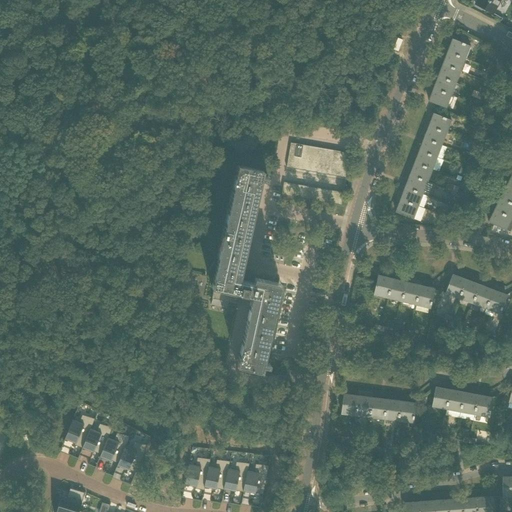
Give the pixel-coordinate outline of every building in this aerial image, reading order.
[(477,0),(475,4),(493,13),(500,0),(477,0)] [(448,51),(465,58),(469,46),(452,39),(452,40),(453,40),(448,51)] [(460,70),(465,58),(448,51),(447,52),(448,52),(443,64),(460,70)] [(455,83),(460,70),(443,64),(439,76),(438,76),(455,83)] [(438,76),(438,77),(434,88),(433,88),(451,95),(455,83),(438,76)] [(429,100),(429,101),(446,107),(451,95),(433,88),(433,89),(434,89),(429,100)] [(429,126),(448,133),(453,120),(433,113),(433,114),(434,114),(429,126)] [(424,138),(443,146),(448,133),(429,126),(428,126),(429,127),(424,138)] [(419,150),(438,158),(443,146),(424,138),(424,139),(420,150),(419,150)] [(296,144),(291,143),(288,155),(294,156),(296,144)] [(302,145),(296,144),(294,156),(300,157),(302,145)] [(308,146),(302,145),(300,157),(306,158),(308,146)] [(314,147),(308,146),(306,158),(312,159),(314,147)] [(320,148),(314,147),(312,159),(318,160),(320,148)] [(326,149),(320,148),(318,160),(324,161),(326,149)] [(332,150),(326,149),(324,161),(330,162),(332,150)] [(338,151),(332,150),(330,162),(336,163),(338,151)] [(433,170),(438,158),(419,150),(419,151),(415,162),(415,163),(433,170)] [(344,152),(338,151),(336,163),(342,164),(344,152)] [(348,165),(350,153),(344,152),(342,164),(348,165)] [(288,155),(286,167),(292,168),(294,156),(288,155)] [(292,168),(298,169),(300,157),(294,156),(292,168)] [(298,169),(304,170),(306,158),(300,157),(298,169)] [(304,170),(310,171),(312,159),(306,158),(304,170)] [(310,171),(316,172),(318,160),(312,159),(310,171)] [(316,172),(322,173),(324,161),(318,160),(316,172)] [(322,173),(328,174),(330,162),(324,161),(322,173)] [(330,162),(328,174),(334,176),(336,163),(330,162)] [(334,176),(340,177),(342,164),(336,163),(334,176)] [(428,182),(433,170),(415,163),(414,163),(415,163),(410,175),(410,174),(410,175),(428,182)] [(340,177),(346,178),(348,165),(342,164),(340,177)] [(243,294),(246,281),(239,279),(261,180),(267,181),(268,177),(260,175),(261,170),(241,166),(212,298),(237,304),(239,293),(241,294),(243,294)] [(432,184),(428,182),(410,175),(406,187),(405,187),(424,194),(424,193),(428,195),(432,184)] [(284,182),(282,195),(287,196),(290,183),(284,182)] [(287,196),(293,197),(296,184),(290,183),(287,196)] [(293,197),(299,198),(302,185),(296,184),(293,197)] [(299,198),(305,199),(308,186),(302,185),(299,198)] [(305,199),(311,200),(314,187),(308,186),(305,199)] [(511,189),(506,186),(506,187),(501,198),(500,198),(511,203),(511,189)] [(311,200),(317,201),(320,188),(314,187),(311,200)] [(419,206),(424,194),(405,187),(405,188),(401,199),(400,199),(419,206)] [(317,201),(323,202),(326,189),(320,188),(317,201)] [(323,202),(329,203),(332,190),(326,189),(323,202)] [(329,203),(335,204),(338,191),(332,190),(329,203)] [(341,205),(344,192),(338,191),(335,204),(341,205)] [(494,210),(511,218),(511,203),(500,198),(495,209),(494,210)] [(396,211),(396,212),(414,219),(419,206),(400,199),(400,200),(401,200),(396,211)] [(506,230),(511,218),(494,210),(495,210),(489,221),(488,222),(506,230)] [(373,294),(387,298),(392,279),(379,276),(378,275),(373,294)] [(452,275),(446,293),(459,298),(466,280),(453,275),(452,275)] [(240,366),(259,371),(261,365),(269,367),(270,363),(261,361),(275,300),(278,284),(279,283),(255,278),(254,279),(247,277),(246,281),(243,294),(247,295),(252,296),(255,297),(240,366)] [(402,301),(406,282),(406,283),(392,280),(393,279),(392,279),(387,298),(402,301)] [(466,280),(459,298),(472,303),(479,285),(466,280)] [(406,282),(402,301),(416,305),(420,286),(419,286),(406,283),(406,282)] [(472,303),(487,309),(494,290),(493,290),(493,291),(480,286),(480,285),(479,285),(472,303)] [(428,313),(429,308),(430,308),(434,289),(433,289),(420,286),(416,305),(415,310),(428,313)] [(500,314),(506,295),(494,291),(494,290),(487,309),(500,314)] [(436,387),(435,387),(432,406),(446,409),(450,390),(449,390),(436,388),(436,387)] [(450,390),(446,409),(460,412),(464,392),(463,393),(450,390)] [(464,392),(460,412),(474,414),(478,395),(477,395),(464,393),(464,392)] [(341,414),(349,415),(349,418),(353,418),(354,415),(356,415),(359,397),(359,396),(358,396),(344,395),(344,394),(341,414)] [(478,395),(474,414),(489,417),(492,398),(491,398),(478,396),(478,395)] [(359,397),(356,415),(370,417),(373,398),(372,398),(359,397)] [(385,419),(387,400),(386,400),(373,398),(370,417),(385,419)] [(399,421),(401,402),(401,401),(400,402),(387,400),(385,419),(399,421)] [(413,422),(415,403),(401,402),(399,421),(398,425),(411,427),(412,422),(413,422)] [(90,431),(95,420),(82,416),(80,423),(73,421),(64,442),(81,449),(82,450),(90,431)] [(107,440),(112,429),(100,426),(97,433),(90,431),(82,450),(93,455),(94,452),(101,455),(107,440)] [(125,449),(130,438),(117,435),(114,442),(107,440),(99,459),(111,464),(113,462),(118,464),(125,449)] [(137,473),(147,446),(135,443),(132,451),(125,449),(117,468),(129,473),(130,470),(137,473)] [(209,468),(210,461),(198,459),(196,466),(189,465),(185,487),(196,489),(196,490),(204,491),(204,489),(209,468)] [(228,470),(229,462),(217,461),(215,470),(209,468),(204,489),(217,491),(217,489),(224,491),(228,470)] [(247,472),(249,464),(237,463),(235,471),(228,470),(224,491),(237,494),(237,492),(244,493),(247,472)] [(263,495),(269,467),(256,466),(255,474),(247,472),(244,493),(255,496),(256,494),(263,495)] [(503,477),(502,477),(503,496),(511,496),(511,477),(503,478),(503,477)] [(83,511),(79,511),(85,493),(70,488),(67,497),(61,495),(58,505),(81,511),(83,511)] [(492,511),(491,497),(491,496),(490,497),(477,498),(476,498),(477,511),(492,511)] [(462,511),(477,511),(476,498),(462,499),(462,511)] [(462,511),(462,499),(448,500),(448,511),(462,511)] [(434,511),(448,511),(448,500),(447,500),(434,501),(434,511)] [(420,511),(434,511),(434,501),(433,501),(420,502),(419,502),(420,511)] [(98,511),(106,511),(109,504),(102,502),(98,511)] [(405,511),(420,511),(419,502),(405,503),(405,511)]
